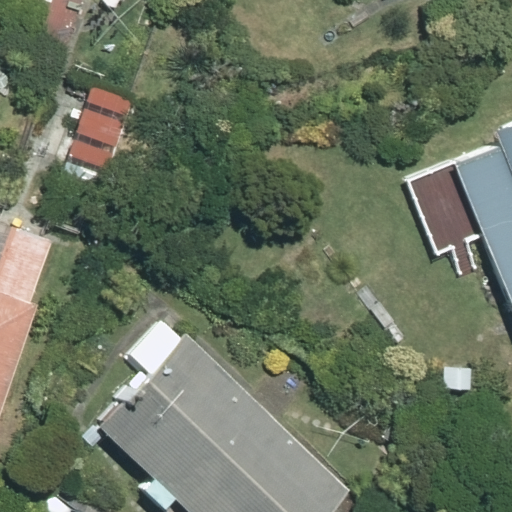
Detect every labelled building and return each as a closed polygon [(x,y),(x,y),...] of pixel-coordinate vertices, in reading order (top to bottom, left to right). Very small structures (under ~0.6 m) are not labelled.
[(0,0),(0,4),(32,15),(23,42),(63,55),(80,0),(0,0)] [(350,7),(278,30),(288,64),(361,41),(350,7)] [(511,111),(479,125),(485,137),(441,154),(507,323),(511,321),(511,111)] [(0,372),(27,299),(19,296),(41,237),(0,221),(0,372)] [(172,331),(86,420),(180,511),(311,511),(338,485),(172,331)] [(400,360),(377,377),(398,405),(422,388),(400,360)]
